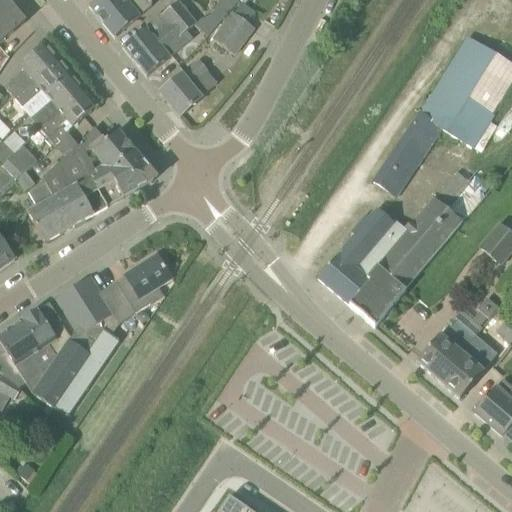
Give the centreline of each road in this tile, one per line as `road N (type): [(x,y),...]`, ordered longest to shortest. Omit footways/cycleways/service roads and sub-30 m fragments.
road 1 (tertiary): [(430,421),(287,294),(198,185)]
road 2 (tertiary): [(198,185),(172,138),(34,0)]
road 3 (residential): [(0,304),(32,293),(198,185)]
road 4 (residential): [(198,185),(245,135),(313,0)]
